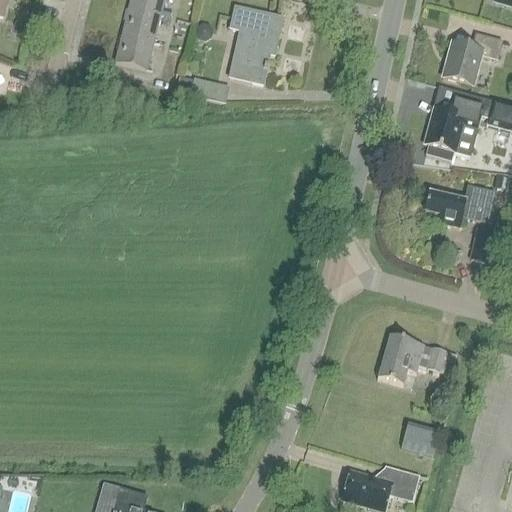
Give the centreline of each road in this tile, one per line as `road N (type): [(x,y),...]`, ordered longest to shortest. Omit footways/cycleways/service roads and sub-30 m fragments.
road 1 (tertiary): [(334,271),(394,0)]
road 2 (tertiary): [(243,511),(278,448),(334,271)]
road 3 (unclassified): [(511,322),(334,271)]
